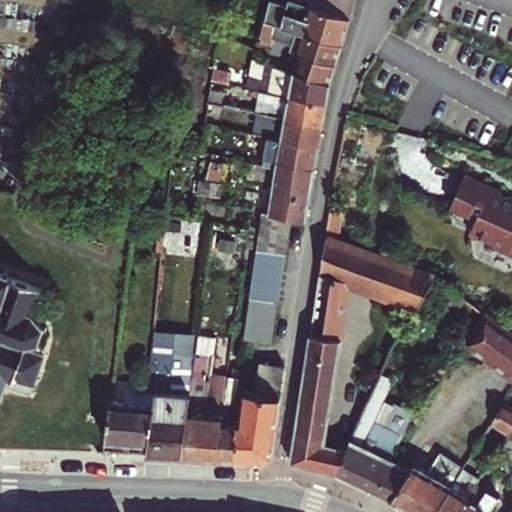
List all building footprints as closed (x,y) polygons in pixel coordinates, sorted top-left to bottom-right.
[(300,31),(343,45),(351,17),(353,0),(271,0),(266,21),(300,31)] [(334,83),(338,64),(343,45),(300,31),(294,51),(303,54),(297,71),(334,83)] [(256,89),(263,91),(330,105),(334,83),(297,71),(278,65),(275,81),(266,79),(264,85),(257,83),(256,89)] [(215,81),(247,88),(250,75),(218,66),(215,81)] [(210,103),(229,107),(245,110),(247,97),(213,88),(210,103)] [(330,105),(263,91),(258,112),(287,117),(326,125),(330,105)] [(270,135),(284,139),(322,147),(326,125),(287,117),(258,112),(256,132),(270,135)] [(266,165),(279,168),(317,176),(322,147),(284,139),(270,135),(266,165)] [(275,192),(313,199),(317,176),(279,168),(275,192)] [(511,198),(462,177),(444,225),(511,254),(511,198)] [(226,183),(202,179),(201,191),(224,195),(226,183)] [(309,221),(313,199),(275,192),(260,190),(256,211),(309,221)] [(265,213),(260,248),(289,253),(294,218),(265,213)] [(418,312),(438,279),(398,258),(329,233),(293,463),(324,469),(328,443),(348,312),(349,287),(418,312)] [(258,265),(286,270),(289,253),(260,248),(258,265)] [(226,274),(228,260),(216,259),(215,272),(226,274)] [(258,265),(253,297),(280,302),(286,270),(258,265)] [(0,395),(3,396),(9,380),(14,382),(12,387),(34,393),(44,364),(41,359),(46,355),(44,348),(48,335),(54,332),(53,329),(45,328),(37,321),(45,299),(50,295),(48,290),(47,289),(42,292),(13,282),(15,277),(8,275),(7,280),(0,276),(0,395)] [(490,316),(448,285),(440,295),(461,310),(459,313),(480,329),(490,316)] [(253,297),(247,338),(275,342),(280,302),(253,297)] [(235,302),(223,300),(220,321),(232,322),(235,302)] [(460,330),(432,316),(425,333),(453,346),(460,330)] [(480,329),(470,344),(511,375),(511,332),(490,316),(480,329)] [(418,331),(410,325),(397,347),(384,375),(396,381),(411,346),(410,345),(418,331)] [(211,335),(201,334),(198,354),(208,355),(211,335)] [(183,459),(196,376),(198,359),(198,358),(154,353),(150,386),(150,391),(159,391),(151,444),(149,457),(183,459)] [(183,459),(202,460),(213,380),(214,367),(208,367),(209,361),(198,359),(196,376),(183,459)] [(275,457),(288,366),(263,363),(259,394),(247,393),(243,419),(240,419),(236,461),(267,463),(275,457)] [(229,382),(226,402),(218,461),(236,461),(240,419),(236,418),(243,368),(237,367),(235,383),(229,382)] [(378,493),(395,460),(366,446),(396,381),(384,375),(349,450),(338,475),(378,493)] [(213,380),(202,460),(218,461),(226,402),(229,382),(213,380)] [(113,399),(108,440),(151,444),(159,391),(150,391),(150,386),(128,384),(128,399),(113,399)] [(511,408),(507,406),(497,423),(511,431),(511,408)] [(511,431),(497,423),(490,433),(506,442),(511,432),(511,431)] [(338,475),(349,450),(328,443),(324,469),(338,475)] [(394,501),(413,511),(438,511),(467,468),(444,452),(431,472),(418,463),(414,470),(394,501)] [(414,470),(395,460),(378,493),(394,501),(414,470)] [(438,511),(461,511),(482,479),(488,471),(472,460),(467,468),(438,511)] [(492,511),(501,497),(490,490),(492,486),(482,479),(461,511),(492,511)]
